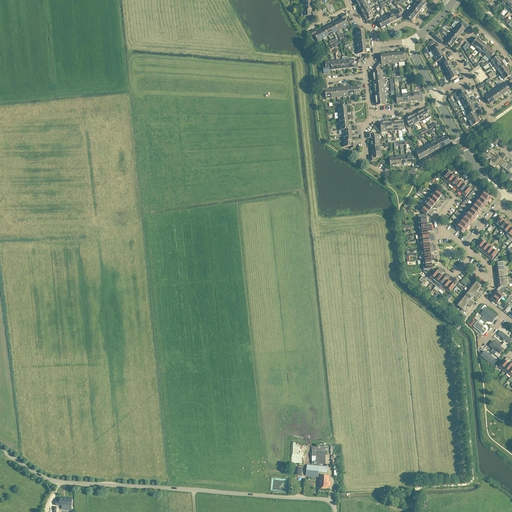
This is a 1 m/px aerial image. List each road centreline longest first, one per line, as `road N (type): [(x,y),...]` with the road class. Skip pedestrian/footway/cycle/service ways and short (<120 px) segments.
road 1 (unclassified): [(334,511),(324,499),(52,481),(0,448)]
road 2 (residential): [(369,115),(364,152),(384,175),(418,171),(461,144)]
